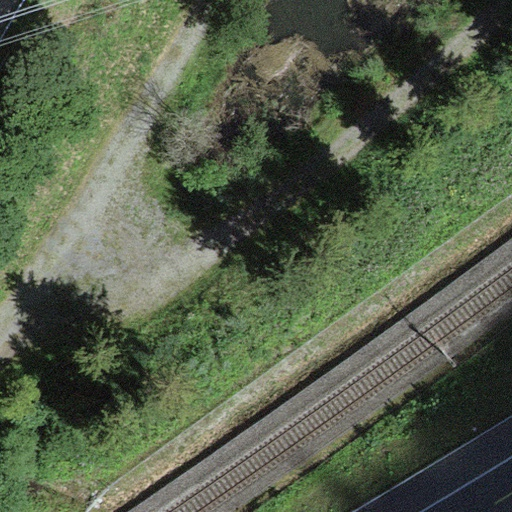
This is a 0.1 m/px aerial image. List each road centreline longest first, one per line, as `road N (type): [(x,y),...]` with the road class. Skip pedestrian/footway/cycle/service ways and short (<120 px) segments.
road 1 (track): [(66,278),(156,270),(196,254),(325,164),(511,6)]
road 2 (track): [(0,344),(66,278),(105,200),(132,116),(199,0)]
